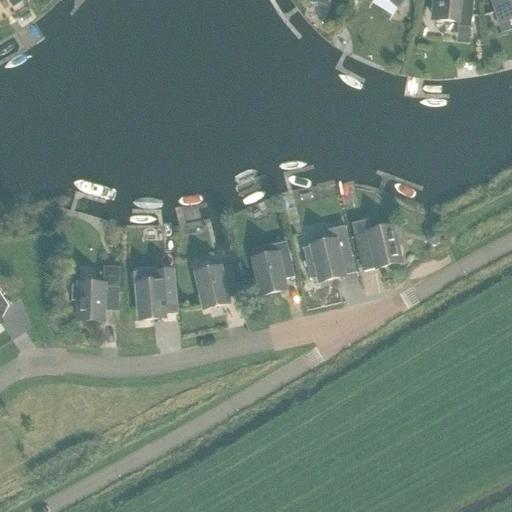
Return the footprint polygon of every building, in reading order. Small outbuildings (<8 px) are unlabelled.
[(402,0),(384,0),(397,8),(402,0)] [(470,29),(473,0),(435,0),(433,21),(458,24),(458,28),(470,29)] [(511,0),(493,0),(501,22),(511,18),(511,0)] [(403,264),(393,223),(370,228),(368,218),(350,222),(362,273),(403,264)] [(317,283),(346,277),(345,273),(354,272),(345,227),(306,236),(308,245),(302,247),(309,279),(315,277),(317,283)] [(259,296),(287,290),(285,280),(294,278),(286,241),(251,248),(253,257),(250,257),(259,296)] [(103,266),(103,281),(76,281),(76,285),(72,285),(71,302),(75,302),(75,321),(103,322),(104,310),(117,310),(118,267),(103,266)] [(233,275),(231,266),(196,275),(205,310),(227,305),(225,296),(237,293),(233,275)] [(163,283),(162,278),(133,281),(137,321),(165,319),(164,302),(177,301),(176,281),(163,283)] [(0,324),(5,321),(3,317),(9,305),(0,292),(0,324)]
